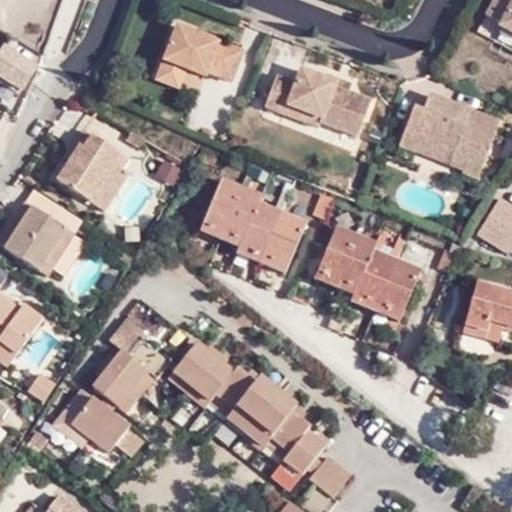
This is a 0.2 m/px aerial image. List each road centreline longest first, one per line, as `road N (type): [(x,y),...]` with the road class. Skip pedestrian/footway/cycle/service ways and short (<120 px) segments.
road 1 (residential): [(511,489),(224,275)]
road 2 (residential): [(248,0),(391,48),(414,31),(431,0)]
